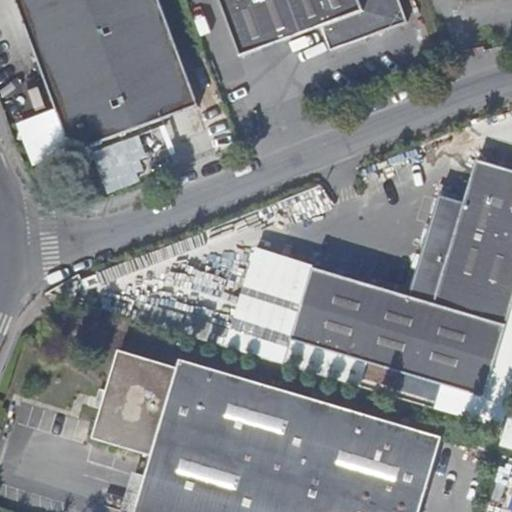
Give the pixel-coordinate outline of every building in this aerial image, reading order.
[(211,106),(170,0),(16,0),(75,156),(211,106)] [(417,17),(409,0),(226,0),(250,57),(331,24),(341,48),(417,17)] [(488,400),(511,318),(511,157),(497,153),(493,166),(480,162),(466,205),(442,197),(412,298),(314,268),(292,341),(488,400)] [(102,285),(98,274),(84,280),(88,290),(102,285)] [(421,511),(442,441),(181,362),(179,370),(119,352),(93,441),(152,459),(136,511),(421,511)]
